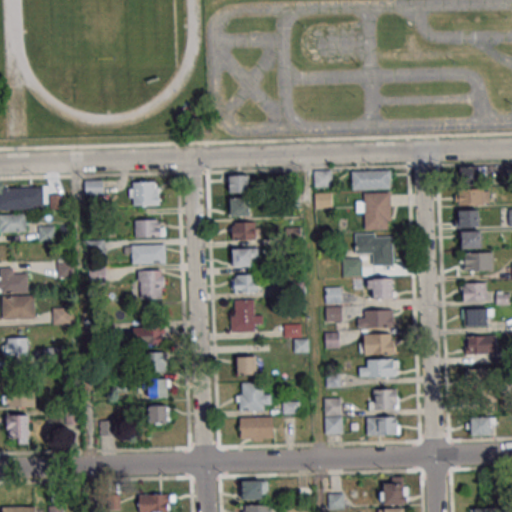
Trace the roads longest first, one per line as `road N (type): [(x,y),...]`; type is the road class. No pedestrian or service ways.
road 1 (residential): [(511,147),(0,164)]
road 2 (residential): [(0,468),(511,453)]
road 3 (residential): [(435,511),(419,151)]
road 4 (residential): [(190,158),(204,511)]
